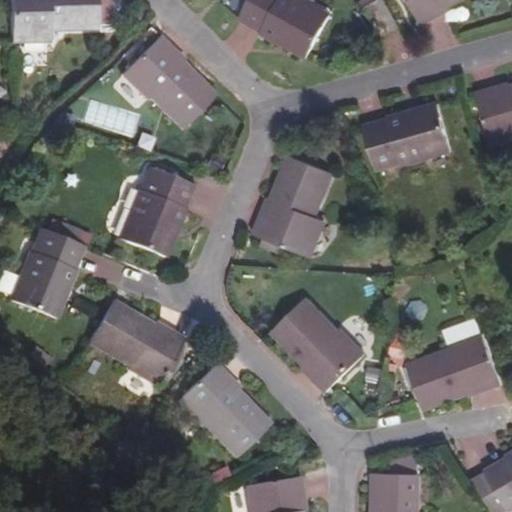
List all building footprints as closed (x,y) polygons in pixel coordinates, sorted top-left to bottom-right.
[(9,0),(11,42),(50,41),(49,29),(97,29),(96,0),(9,0)] [(252,0),(242,19),(263,31),(262,33),(278,41),(281,37),(291,44),(289,48),(308,58),(330,17),(300,0),(252,0)] [(400,28),(384,0),(378,0),(366,6),(381,38),(400,28)] [(441,9),(450,5),(458,0),(407,0),(421,25),(443,12),(441,9)] [(175,58),(177,56),(159,38),(122,76),(147,101),(152,97),(185,128),(216,98),(182,65),(175,58)] [(184,62),(177,56),(175,58),(182,65),(184,62)] [(511,89),(502,93),(500,89),(478,95),(493,146),(511,140),(511,89)] [(452,150),(439,105),(418,111),(419,115),(407,118),(406,114),(388,119),(390,121),(365,128),(377,169),(401,162),(402,164),(452,150)] [(268,215),(264,213),(254,235),(311,258),(325,222),(314,218),(333,173),(292,158),(273,201),(268,215)] [(191,185),(151,170),(142,193),(139,192),(120,241),(164,260),(173,237),(169,236),(173,225),(177,226),(184,210),(182,209),(191,185)] [(269,200),(264,213),(268,215),(273,201),(269,200)] [(81,247),(42,232),(33,254),(31,253),(10,302),(55,320),(63,299),(60,297),(64,286),(68,288),(75,271),(72,270),(81,247)] [(314,371),(310,374),(329,392),(366,356),(342,330),(337,333),(305,300),(275,330),(307,363),(314,371)] [(112,304),(90,343),(131,365),(128,369),(160,387),(185,341),(162,331),(160,332),(152,328),(112,304)] [(479,393),(503,385),(485,337),(451,349),(452,352),(409,369),(424,408),(468,392),(477,388),(479,393)] [(304,367),(310,374),(314,371),(307,363),(304,367)] [(230,387),(234,385),(216,367),(179,401),(202,427),(206,424),(237,457),(270,428),(237,394),(230,387)] [(240,391),(234,385),(230,387),(237,394),(240,391)] [(471,397),(479,393),(477,388),(468,392),(471,397)] [(511,457),(508,459),(510,461),(488,474),(510,510),(511,508),(511,457)] [(419,511),(419,475),(376,474),(375,511),(419,511)] [(300,511),(298,505),(303,503),(298,478),(247,486),(251,511),(300,511)]
